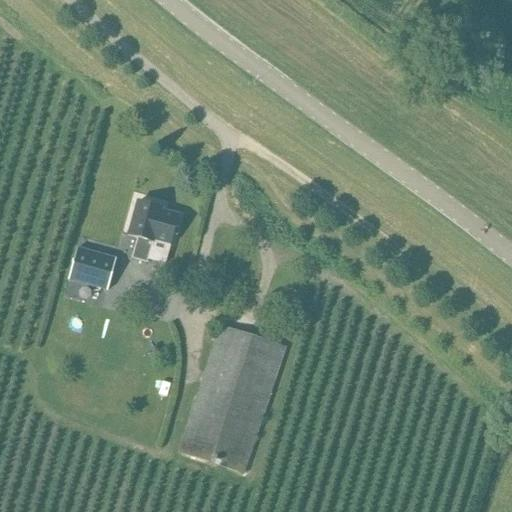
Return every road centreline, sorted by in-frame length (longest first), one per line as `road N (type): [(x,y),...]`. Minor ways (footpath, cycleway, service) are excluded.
road 1 (tertiary): [(511,255),(167,0)]
road 2 (track): [(511,350),(359,224),(235,140)]
road 3 (unclassified): [(235,140),(79,0)]
